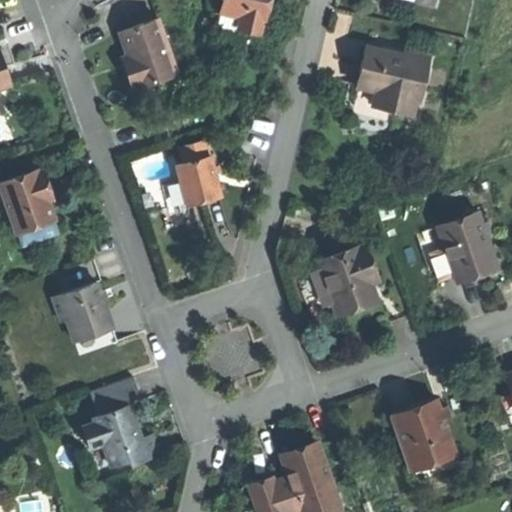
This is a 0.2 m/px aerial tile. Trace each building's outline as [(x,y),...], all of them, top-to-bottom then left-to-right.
[(238,25),(260,31),(267,0),(222,0),(220,12),(240,17),(238,25)] [(133,88),(177,73),(159,19),(120,32),(128,55),(131,65),(126,67),(133,88)] [(413,99),(418,100),(428,56),(403,50),(401,59),(386,55),(387,52),(364,47),(360,66),(355,85),(376,90),(374,99),(392,103),(391,110),(410,115),(413,99)] [(0,88),(11,84),(5,66),(0,51),(0,88)] [(126,67),(131,65),(128,55),(122,57),(124,63),(126,67)] [(184,162),(209,155),(205,141),(181,147),(184,162)] [(210,155),(209,155),(184,162),(176,164),(186,205),(207,200),(221,196),(210,155)] [(0,186),(16,232),(54,219),(47,200),(43,188),(48,187),(42,170),(37,172),(37,169),(0,182),(0,186)] [(47,200),(52,199),(50,193),(48,187),(43,188),(47,200)] [(443,247),(453,275),(454,278),(475,271),(495,264),(477,213),(436,227),(443,247)] [(374,295),(370,282),(364,267),(373,264),(367,246),(358,249),(357,247),(319,261),(322,268),(334,301),(336,309),(374,295)] [(453,275),(443,247),(428,252),(438,281),(453,275)] [(77,264),(80,279),(100,275),(97,260),(77,264)] [(374,280),(379,279),(373,264),(364,267),(370,282),(374,280)] [(328,303),(334,301),(322,268),(316,270),(328,303)] [(91,335),(112,328),(104,304),(96,281),(52,296),(61,321),(66,319),(71,334),(89,328),(91,335)] [(336,309),(338,314),(376,301),(374,295),(336,309)] [(74,341),(91,335),(89,328),(71,334),(74,341)] [(106,413),(129,405),(141,401),(132,376),(90,391),(97,410),(104,407),(106,413)] [(410,464),(454,448),(436,398),(414,406),(392,414),(410,464)] [(135,423),(129,405),(106,413),(93,417),(95,421),(92,422),(82,426),(89,448),(102,443),(110,465),(127,459),(129,464),(157,454),(150,434),(140,438),(135,423)] [(89,412),(78,416),(82,426),(92,422),(89,412)] [(311,511),(338,503),(316,441),(281,453),(289,476),(281,478),(272,481),(271,477),(249,484),(258,511),(282,511),(280,504),(296,498),(300,511),(311,511)]
